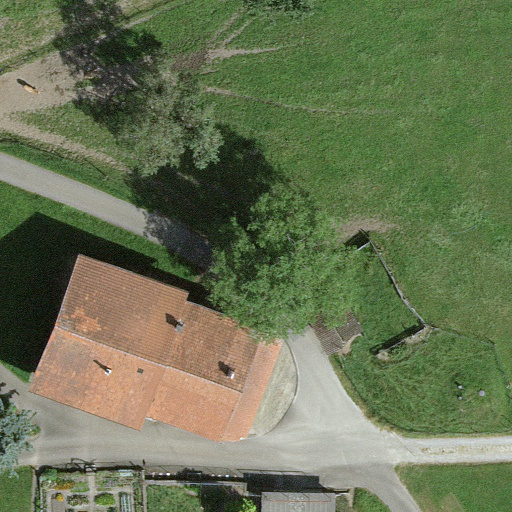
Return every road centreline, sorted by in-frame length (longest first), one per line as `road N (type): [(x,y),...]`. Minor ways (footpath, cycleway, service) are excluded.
road 1 (track): [(366,453),(265,293),(196,253),(0,178)]
road 2 (track): [(366,453),(511,450)]
